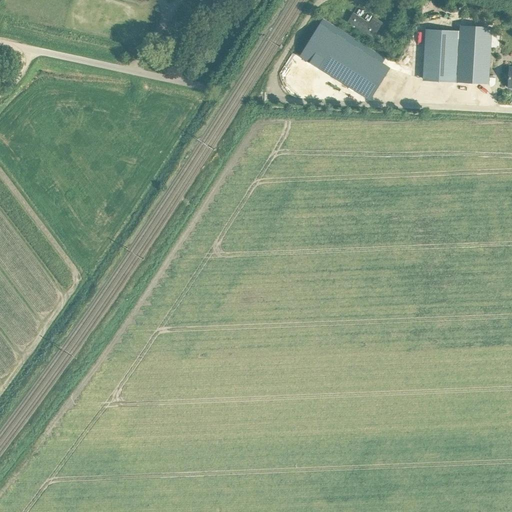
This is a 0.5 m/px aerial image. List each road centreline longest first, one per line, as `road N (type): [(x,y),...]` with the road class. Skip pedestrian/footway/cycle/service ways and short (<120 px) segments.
road 1 (unclassified): [(511,109),(279,97)]
road 2 (unclassified): [(202,86),(0,42)]
